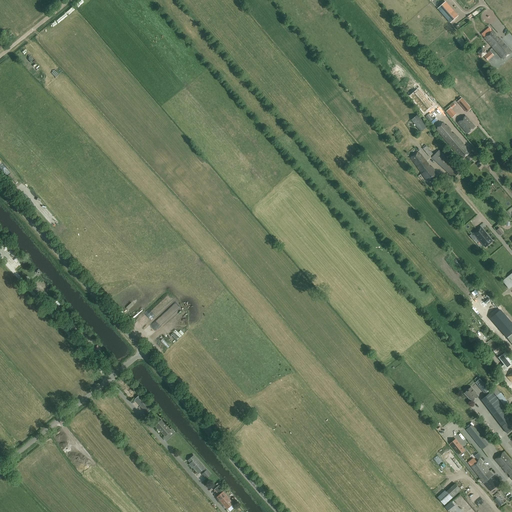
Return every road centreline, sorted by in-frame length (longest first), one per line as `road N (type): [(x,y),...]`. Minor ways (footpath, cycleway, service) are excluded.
road 1 (tertiary): [(144,350),(0,187)]
road 2 (tertiary): [(279,511),(144,350)]
road 3 (unclassified): [(224,511),(108,378)]
road 4 (unclassified): [(108,378),(0,255)]
road 5 (unclassified): [(0,468),(108,378)]
